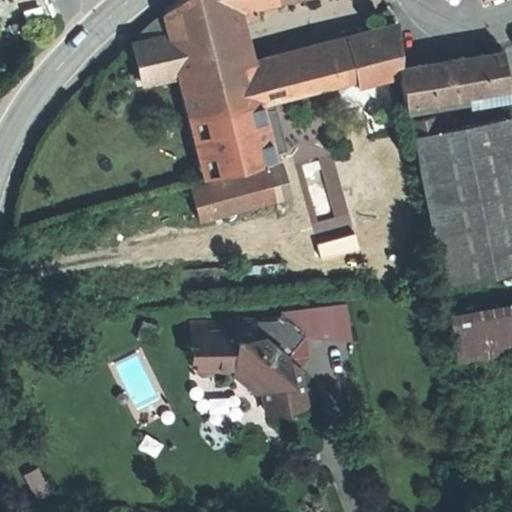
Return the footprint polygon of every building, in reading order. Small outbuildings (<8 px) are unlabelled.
[(171,34),(180,70),(218,60),(215,48),(239,41),(234,21),(229,0),(174,0),(164,8),(171,34)] [(229,0),(234,21),(255,15),(253,5),(251,0),(229,0)] [(164,8),(129,39),(130,45),(171,34),(164,8)] [(399,65),(396,24),(380,28),(376,41),(349,48),(355,79),(357,85),(398,73),(397,66),(399,65)] [(139,79),(180,70),(171,34),(130,45),(139,79)] [(215,48),(218,60),(242,54),(239,41),(215,48)] [(349,48),(250,73),(259,103),(336,83),(354,79),(355,79),(349,48)] [(411,64),(399,65),(397,66),(398,73),(404,105),(460,96),(461,101),(468,100),(468,103),(509,96),(501,48),(474,53),(411,64)] [(180,70),(206,176),(209,175),(274,159),(259,103),(250,73),(247,73),(244,63),(242,54),(218,60),(180,70)] [(336,83),(341,107),(360,102),(354,79),(336,83)] [(408,120),(410,133),(439,127),(436,114),(408,120)] [(444,282),(511,268),(511,134),(508,116),(415,134),(444,282)] [(315,154),(281,163),(290,196),(324,188),(315,154)] [(290,196),(281,163),(189,186),(198,220),(290,196)] [(343,306),(280,314),(304,335),(348,338),(343,306)] [(511,308),(452,319),(458,356),(511,346),(511,308)] [(194,335),(194,360),(195,368),(217,369),(217,372),(232,372),(245,383),(257,393),(260,389),(268,395),(263,400),(266,413),(305,405),(297,368),(284,358),(304,335),(280,314),(274,320),(233,320),(234,334),(224,335),(194,335)] [(189,360),(194,360),(194,335),(224,335),(224,320),(189,321),(189,360)] [(79,343),(81,343),(89,342),(93,342),(92,327),(77,328),(79,343)] [(284,358),(297,368),(308,357),(304,335),(284,358)]
